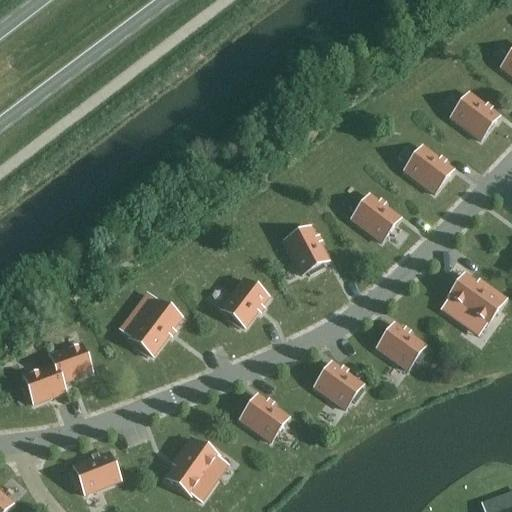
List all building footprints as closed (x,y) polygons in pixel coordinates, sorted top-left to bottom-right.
[(511,78),(511,53),(500,70),(511,78)] [(450,120),(480,143),(498,119),(468,96),(450,120)] [(404,173),(434,196),(452,172),(422,149),(404,173)] [(399,221),(369,198),(351,222),(381,245),(399,221)] [(328,263),(310,230),(283,244),(301,278),(307,274),(309,277),(323,270),(322,267),(328,263)] [(482,290),(464,277),(447,301),(448,302),(441,312),(465,329),(472,319),(486,329),(505,301),(484,287),(482,290)] [(220,312),(230,319),(227,322),(239,331),(241,328),(244,330),(267,300),(244,282),(220,312)] [(144,320),(128,341),(137,347),(135,350),(147,359),(149,356),(152,359),(181,321),(157,303),(156,304),(146,297),(134,313),(144,320)] [(407,373),(414,363),(417,366),(425,354),(422,352),(425,349),(394,327),(376,351),(407,373)] [(60,386),(61,386),(91,375),(88,368),(92,366),(87,353),(83,354),(81,347),(49,358),(53,368),(54,367),(60,386)] [(351,403),(354,405),(363,393),(360,391),(362,388),(331,366),(314,390),(345,412),(351,403)] [(53,368),(23,379),(25,386),(22,387),(27,401),(30,400),(33,407),(65,395),(61,386),(60,386),(54,367),(53,368)] [(270,445),(288,420),(257,398),(240,423),(270,445)] [(218,460),(191,440),(176,461),(179,463),(166,481),(191,499),(191,497),(201,504),(218,481),(208,474),(218,460)] [(71,475),(77,488),(80,487),(84,498),(120,484),(108,456),(73,470),(74,473),(71,475)] [(0,495),(0,511),(7,511),(12,507),(0,495)] [(511,511),(511,495),(502,499),(506,510),(501,511),(511,511)]
